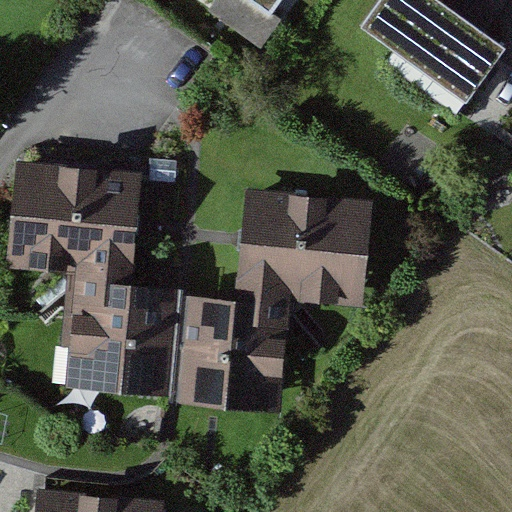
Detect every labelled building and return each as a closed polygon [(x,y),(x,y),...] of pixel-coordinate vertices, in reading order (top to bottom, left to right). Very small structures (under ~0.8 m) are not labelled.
[(236,0),(256,14),(265,0),(236,0)] [(481,34),(439,4),(432,0),(377,0),(357,29),(465,105),(504,50),(481,34)] [(441,0),(439,4),(481,34),(504,0),(441,0)] [(11,270),(85,278),(138,285),(151,176),(24,162),(11,270)] [(254,187),(241,297),(297,303),(370,312),(382,202),(254,187)] [(176,404),(189,291),(138,285),(85,278),(72,392),(176,404)] [(189,291),(176,404),(283,417),(297,303),(241,297),(189,291)] [(47,471),(42,511),(172,511),(176,487),(47,471)]
